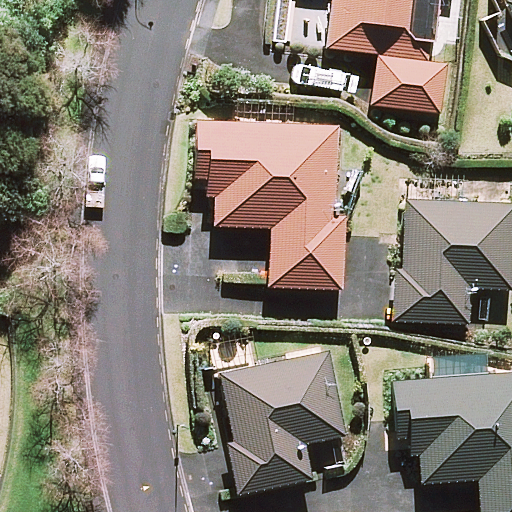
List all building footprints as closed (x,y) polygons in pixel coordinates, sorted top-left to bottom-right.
[(329,0),(325,51),(376,56),(371,108),(438,115),(443,68),(428,66),(434,0),(329,0)] [(287,131),(288,109),(233,106),(232,127),(196,125),(193,177),(214,199),(212,227),(270,230),(267,289),(339,292),(342,220),(329,219),(334,133),(287,131)] [(459,180),(406,176),(395,323),(466,328),(469,290),(506,293),(511,213),(511,210),(457,206),(459,180)] [(212,344),(218,377),(233,448),(219,450),(229,498),(309,481),(301,446),(342,438),(325,356),(258,369),(251,336),(212,344)] [(511,511),(511,374),(391,384),(396,453),(414,451),(416,482),(416,486),(477,481),(479,511),(511,511)]
